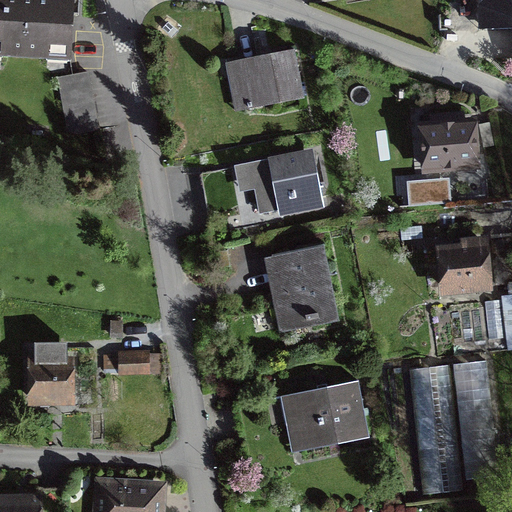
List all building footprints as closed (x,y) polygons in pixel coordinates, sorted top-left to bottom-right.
[(0,0),(0,51),(70,56),(72,16),(72,0),(0,0)] [(511,0),(491,0),(484,7),(485,27),(485,29),(511,27),(511,0)] [(294,50),(239,61),(248,108),(304,97),(294,50)] [(77,133),(99,129),(88,72),(73,75),(58,78),(68,130),(77,133)] [(464,123),(463,113),(431,116),(432,125),(424,126),(426,150),(425,150),(423,154),(423,162),(426,166),(427,166),(427,169),(475,165),(472,122),(464,123)] [(260,213),(318,201),(320,201),(312,160),(311,159),(311,158),(311,157),(310,156),(310,155),(309,154),(308,154),(307,153),(306,153),(305,153),(304,153),(302,154),(301,154),(301,155),(300,156),(299,157),(299,158),(298,159),(298,160),(298,161),(274,166),(273,159),(250,164),(260,213)] [(496,284),(511,282),(511,243),(511,238),(492,239),(496,284)] [(462,242),(463,248),(443,250),(446,290),(487,286),(483,240),(462,242)] [(305,311),(307,320),(333,315),(327,283),(330,278),(325,274),(319,247),(319,245),(272,255),(285,315),(305,311)] [(508,338),(510,350),(511,349),(511,298),(503,299),(485,301),(490,340),(508,338)] [(34,344),(34,364),(32,364),(33,402),(70,401),(69,363),(67,363),(67,343),(34,344)] [(147,371),(147,356),(107,356),(107,371),(147,371)] [(454,364),(466,479),(499,476),(486,360),(454,364)] [(449,365),(409,369),(423,494),(463,490),(449,365)] [(318,393),(317,388),(293,393),(304,450),(369,437),(358,380),(327,386),(328,391),(318,393)] [(146,486),(144,488),(136,487),(134,485),(101,483),(98,511),(159,511),(161,487),(146,486)] [(0,511),(36,511),(37,499),(0,499),(0,511)]
